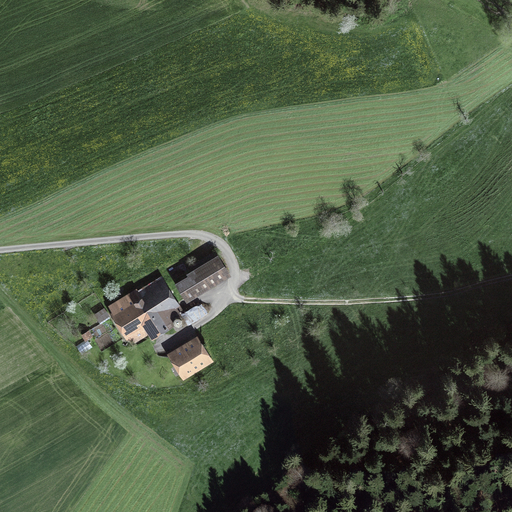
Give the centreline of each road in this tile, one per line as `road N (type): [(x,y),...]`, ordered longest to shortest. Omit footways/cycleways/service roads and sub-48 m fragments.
road 1 (unclassified): [(0,251),(210,235),(227,245),(240,279),(229,298),(171,342)]
road 2 (track): [(511,280),(399,301),(229,298)]
